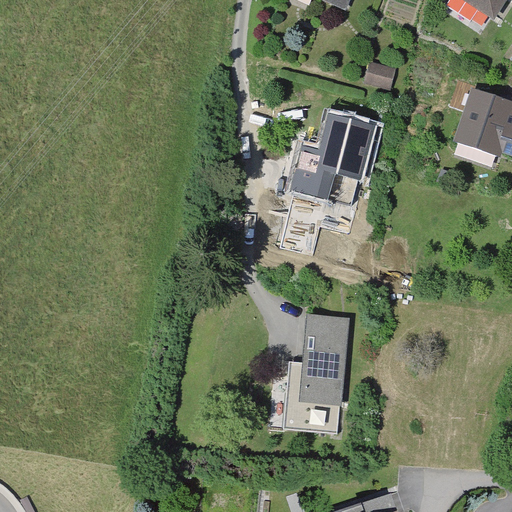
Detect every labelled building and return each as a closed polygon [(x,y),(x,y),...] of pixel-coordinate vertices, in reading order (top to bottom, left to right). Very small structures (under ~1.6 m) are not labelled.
[(481,6),(492,13),(501,0),(449,0),(446,6),(470,22),(481,6)] [(393,71),(371,66),(367,82),(388,87),(393,71)] [(511,152),(511,105),(511,106),(502,103),(503,100),(476,91),(458,143),(496,156),(499,148),(511,152)] [(326,200),(327,195),(352,202),(360,171),(366,172),(377,129),(329,117),(323,142),(299,136),(296,147),(305,149),(291,204),(321,212),(324,199),(326,200)] [(285,428),(336,433),(348,320),(306,316),(302,363),(291,362),(285,428)] [(395,511),(390,494),(334,511),(395,511)]
